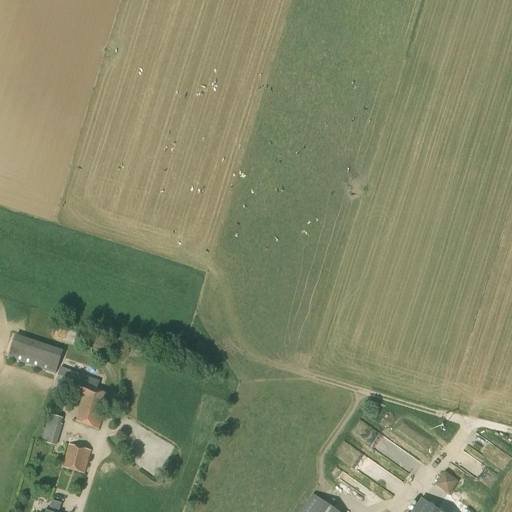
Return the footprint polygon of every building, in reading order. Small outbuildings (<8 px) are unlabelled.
[(61,358),(64,351),(15,335),(3,374),(51,390),(61,358)] [(107,409),(112,395),(103,392),(97,389),(100,381),(60,367),(54,384),(82,395),(75,421),(99,430),(105,408),(107,409)] [(57,446),(62,425),(61,425),(63,418),(49,414),(41,442),(53,445),(57,446)] [(346,441),(338,453),(370,475),(378,464),(346,441)] [(410,470),(418,459),(395,443),(387,455),(410,470)] [(472,458),(475,447),(463,443),(460,454),(472,458)] [(85,474),(91,451),(68,445),(65,458),(62,468),(85,474)] [(432,480),(446,493),(466,471),(452,458),(432,480)] [(337,511),(313,495),(301,511),(337,511)] [(440,511),(423,500),(414,511),(440,511)] [(58,511),(61,504),(53,501),(50,511),(45,510),(44,511),(58,511)]
